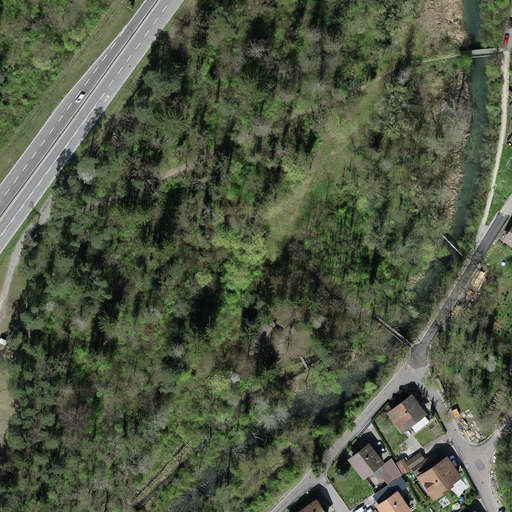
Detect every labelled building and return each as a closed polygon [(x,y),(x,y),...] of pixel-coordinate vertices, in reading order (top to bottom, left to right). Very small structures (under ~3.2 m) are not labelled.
[(312,328),(301,320),(296,328),(307,336),(312,328)] [(282,335),(262,322),(251,338),(272,352),(282,335)] [(411,397),(390,412),(402,428),(409,423),(415,431),(429,421),(411,397)] [(363,475),(381,462),(369,445),(351,458),(363,475)] [(397,462),(404,473),(423,460),(419,453),(405,461),(403,458),(397,462)] [(392,457),(383,464),(394,479),(402,474),(392,457)] [(446,459),(420,476),(434,495),(450,484),(448,482),(458,476),(446,459)] [(428,466),(423,460),(404,473),(402,474),(403,477),(409,475),(410,478),(416,475),(415,473),(428,466)] [(396,479),(384,487),(388,493),(400,485),(396,479)] [(397,493),(379,505),(383,511),(404,511),(408,510),(397,493)] [(323,511),(316,501),(299,511),(323,511)]
